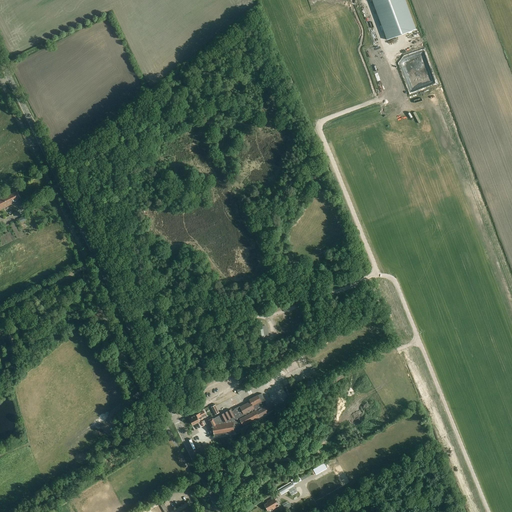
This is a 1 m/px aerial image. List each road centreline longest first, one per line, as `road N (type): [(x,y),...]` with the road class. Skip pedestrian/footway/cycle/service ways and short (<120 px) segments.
road 1 (secondary): [(220,511),(0,58)]
road 2 (track): [(267,318),(371,276),(383,279),(479,511)]
road 3 (track): [(176,419),(257,369),(271,324),(259,316),(229,320),(146,357)]
road 4 (track): [(375,275),(318,127),(391,92),(395,78)]
